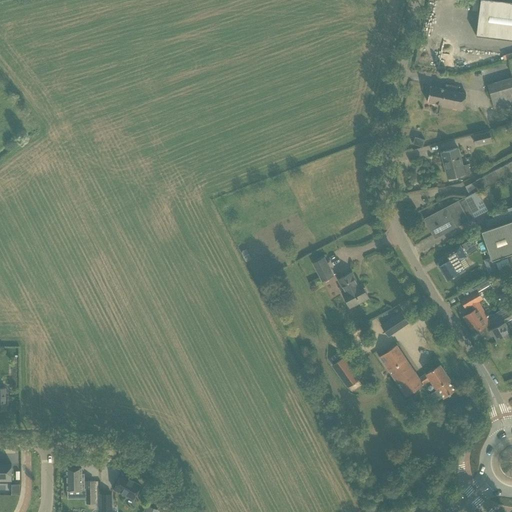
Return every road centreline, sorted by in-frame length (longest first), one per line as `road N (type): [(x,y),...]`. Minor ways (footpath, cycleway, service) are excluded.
road 1 (unclassified): [(490,390),(384,195),(382,160),(414,0)]
road 2 (residential): [(184,511),(134,453),(46,443)]
